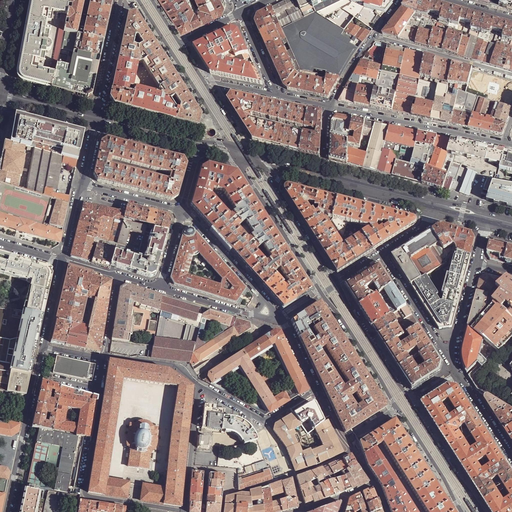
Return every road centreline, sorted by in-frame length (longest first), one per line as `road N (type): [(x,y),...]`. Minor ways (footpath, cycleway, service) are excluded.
road 1 (secondary): [(482,511),(337,282)]
road 2 (residential): [(101,390),(84,495),(181,511)]
road 3 (residential): [(503,142),(328,105)]
road 4 (residential): [(42,347),(6,511)]
road 5 (secondary): [(235,158),(320,292)]
road 6 (tertiary): [(137,0),(215,121)]
road 7 (residential): [(511,75),(373,36)]
road 8 (secondary): [(320,292),(397,407)]
road 9 (residential): [(382,253),(449,360)]
road 10 (secondary): [(397,407),(461,511)]
